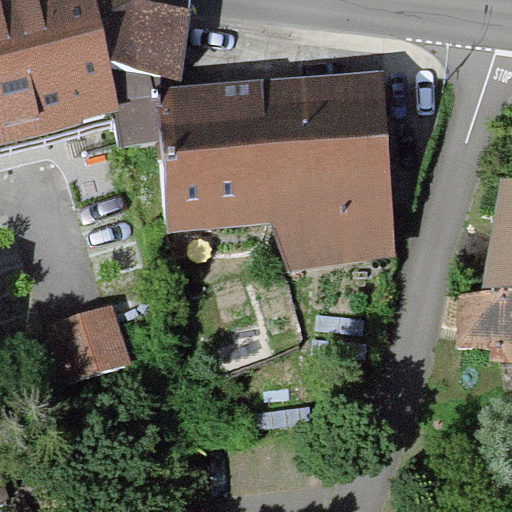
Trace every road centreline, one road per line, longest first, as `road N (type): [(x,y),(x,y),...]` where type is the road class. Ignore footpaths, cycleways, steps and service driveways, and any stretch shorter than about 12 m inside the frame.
road 1 (unclassified): [(363,511),(508,22)]
road 2 (tertiary): [(318,0),(508,22)]
